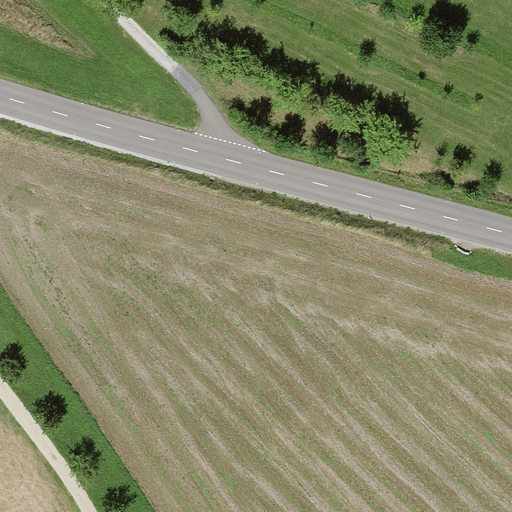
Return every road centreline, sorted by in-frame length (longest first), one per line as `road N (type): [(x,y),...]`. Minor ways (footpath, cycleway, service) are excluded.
road 1 (tertiary): [(0,91),(210,157),(511,233)]
road 2 (track): [(100,0),(190,88),(213,127),(210,157)]
road 3 (track): [(0,385),(88,511)]
